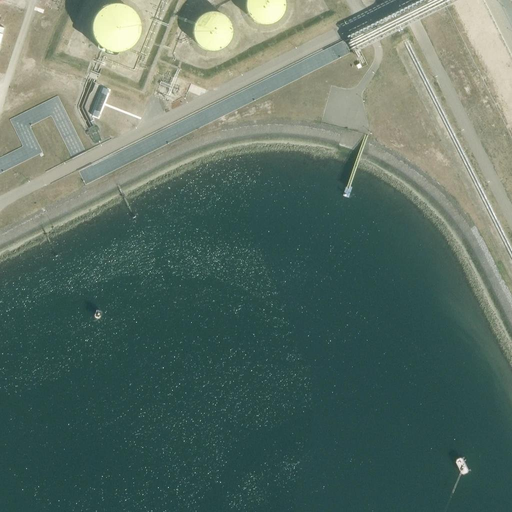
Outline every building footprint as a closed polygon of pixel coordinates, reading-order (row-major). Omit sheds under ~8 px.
[(245,10),(247,16),(251,21),(256,24),(262,25),(268,25),(274,23),(279,19),(282,14),(284,8),(283,2),(282,0),(245,0),(244,4),(245,10)] [(91,32),(93,38),(96,44),(101,48),(107,51),(114,52),(121,52),(127,49),(132,45),(136,39),(138,32),(139,26),(137,19),(133,13),(128,8),(122,5),(115,4),(108,5),(102,8),(97,13),(93,18),(91,25),(91,32)] [(191,32),(192,38),(195,43),(199,47),(204,50),(210,51),(216,50),(221,48),(226,44),(229,39),(231,33),(230,27),(227,21),(223,16),(217,13),(211,12),(205,13),(199,16),(195,20),(192,26),(191,32)] [(86,108),(92,92),(83,89),(78,105),(86,108)] [(86,109),(79,112),(84,121),(90,117),(86,109)]
